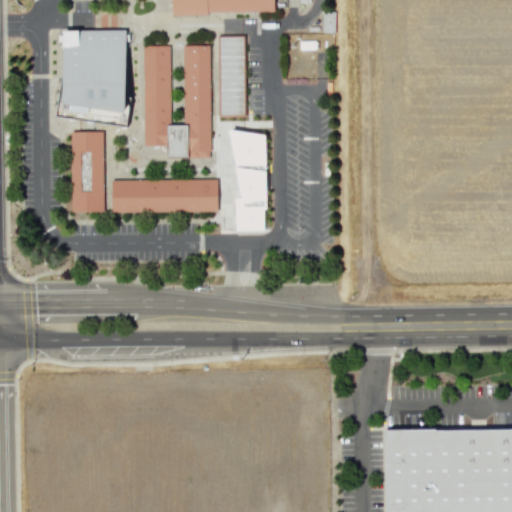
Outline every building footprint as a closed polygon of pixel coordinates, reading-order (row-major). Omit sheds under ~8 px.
[(273,0),(274,14),(171,15),(170,0),(273,0)] [(333,32),(334,11),(321,11),(321,32),(333,32)] [(55,109),(117,118),(123,32),(59,33),(60,48),(58,68),(56,86),(51,107),(55,109)] [(217,39),(244,38),(245,118),(219,119),(217,39)] [(142,45),(142,145),(165,145),(165,157),(209,157),(208,44),(181,45),(182,125),(169,125),(168,45),(142,45)] [(235,230),(265,230),(264,132),(234,132),(234,199),(235,199),(235,230)] [(100,133),(102,211),(70,212),(69,134),(100,133)] [(215,212),(110,214),(110,183),(215,180),(215,212)] [(386,511),(386,428),(511,424),(511,511),(386,511)]
